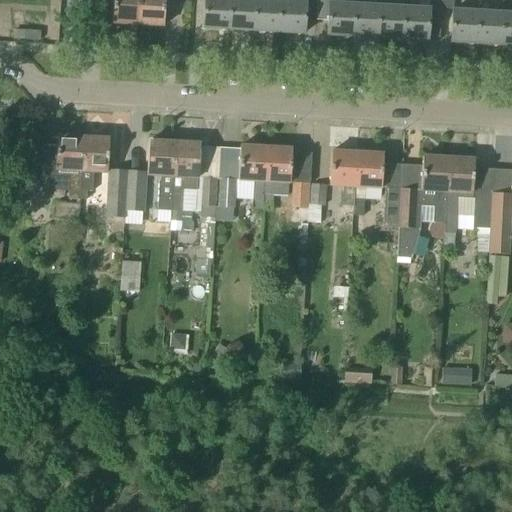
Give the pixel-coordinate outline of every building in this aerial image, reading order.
[(138,0),(112,0),(112,3),(111,23),(137,24),(138,0)] [(138,0),(137,24),(163,26),(164,6),(164,0),(138,0)] [(229,0),(204,0),(203,8),(202,28),(228,30),(229,0)] [(252,31),(254,0),(229,0),(228,30),(252,31)] [(276,0),(254,0),(252,31),(277,32),(279,0),(276,0)] [(277,32),(303,34),(304,14),(305,2),(279,0),(277,32)] [(352,37),(354,4),(328,3),(327,15),(326,35),(352,37)] [(376,38),(378,6),(354,4),(352,37),(376,38)] [(401,39),(403,7),(378,6),(376,38),(401,39)] [(401,39),(427,41),(428,9),(403,7),(401,39)] [(476,44),(477,12),(452,10),(451,22),(450,42),(476,44)] [(500,45),(502,13),(477,12),(476,44),(500,45)] [(511,13),(502,13),(500,45),(511,45),(511,13)] [(57,136),(55,165),(42,165),(41,187),(42,187),(42,184),(70,186),(70,200),(79,200),(79,199),(82,137),(57,136)] [(108,139),(82,137),(79,199),(85,199),(86,191),(91,192),(92,172),(106,173),(107,159),(108,139)] [(171,211),(174,142),(148,141),(147,161),(146,175),(160,176),(159,181),(158,182),(156,210),(171,211)] [(199,144),(174,142),(171,211),(169,231),(191,232),(192,222),(190,222),(191,211),(180,211),(181,189),(195,190),(196,178),(197,178),(198,164),(199,144)] [(265,148),(239,146),(237,180),(253,181),(250,210),(261,211),(265,148)] [(291,149),(265,148),(261,211),(271,211),(273,196),(287,196),(287,183),(289,183),(291,149)] [(329,171),(329,186),(343,187),(342,198),(339,198),(338,205),(353,206),(354,201),(354,187),(356,153),(331,151),(329,171)] [(356,153),(354,187),(380,189),(381,174),(382,154),(356,153)] [(420,191),(400,190),(398,228),(397,237),(396,258),(411,258),(418,229),(419,207),(432,208),(431,222),(444,223),(448,158),(422,157),(420,191)] [(473,160),(448,158),(444,223),(442,246),(453,246),(455,216),(470,216),(472,179),(473,160)] [(126,172),(107,171),(105,218),(123,219),(123,211),(126,172)] [(146,173),(126,172),(123,211),(144,212),(146,173)] [(215,221),(216,208),(214,207),(216,179),(201,179),(199,224),(200,224),(198,250),(196,250),(194,278),(209,279),(210,265),(211,265),(213,221),(215,221)] [(217,208),(216,208),(215,221),(232,222),(234,180),(219,180),(217,208)] [(511,209),(511,181),(511,194),(491,193),(487,254),(508,255),(510,209),(511,209)] [(307,209),(308,209),(308,205),(309,184),(292,184),(290,208),(291,208),(290,224),(306,225),(306,223),(307,209)] [(309,205),(308,205),(308,209),(307,209),(306,223),(319,223),(320,206),(324,206),(325,185),(311,184),(309,205)] [(382,227),(398,228),(400,190),(384,189),(382,227)] [(476,253),(487,254),(491,193),(476,192),(476,199),(473,199),(472,219),(472,228),(473,228),(472,238),(477,239),(476,253)] [(353,206),(353,216),(362,216),(363,201),(354,201),(353,206)] [(78,221),(78,214),(79,205),(53,203),(52,218),(78,221)] [(488,256),(485,304),(496,305),(496,297),(505,297),(507,257),(488,256)] [(121,262),(119,291),(137,292),(139,263),(121,262)] [(423,368),(422,388),(429,388),(430,368),(423,368)] [(442,368),(441,383),(455,384),(455,369),(442,368)]
